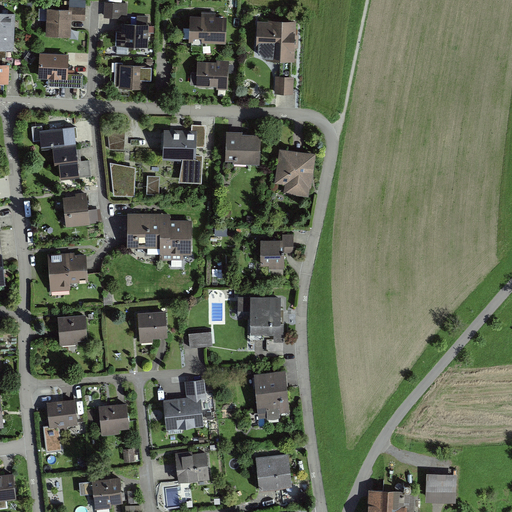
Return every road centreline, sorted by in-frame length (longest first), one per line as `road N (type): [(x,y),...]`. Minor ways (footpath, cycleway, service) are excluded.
road 1 (residential): [(323,511),(300,325),(332,140),(309,116),(286,112)]
road 2 (residential): [(346,511),(400,411),(511,287)]
road 3 (residential): [(26,385),(17,107)]
road 4 (residential): [(17,107),(286,112)]
road 5 (track): [(367,0),(332,140)]
road 6 (residential): [(148,511),(135,377)]
road 7 (unknown): [(91,109),(107,241)]
